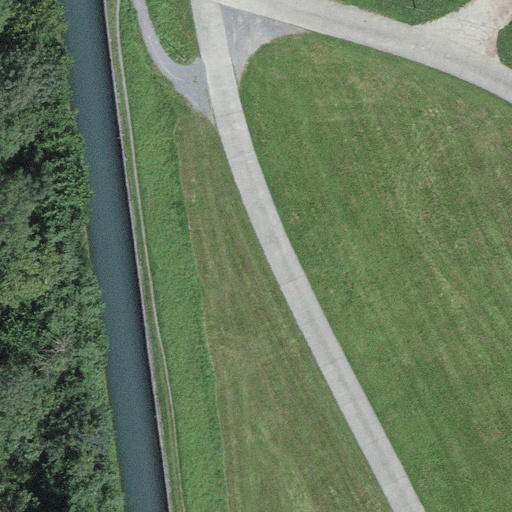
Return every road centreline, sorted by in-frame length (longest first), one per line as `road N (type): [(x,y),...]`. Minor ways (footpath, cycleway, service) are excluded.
road 1 (track): [(410,511),(306,300),(216,85)]
road 2 (unclassified): [(511,84),(277,0)]
